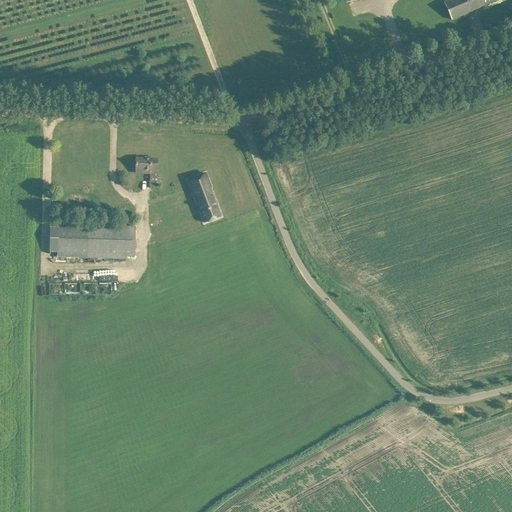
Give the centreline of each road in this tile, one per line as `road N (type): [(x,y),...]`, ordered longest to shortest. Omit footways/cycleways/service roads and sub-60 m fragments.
road 1 (unclassified): [(511,389),(431,398),(382,361),(296,258),(240,118)]
road 2 (unclassified): [(240,118),(511,24)]
road 3 (unclassified): [(240,118),(0,108)]
